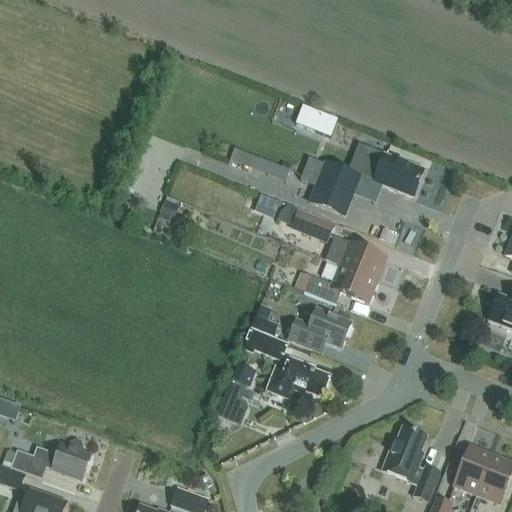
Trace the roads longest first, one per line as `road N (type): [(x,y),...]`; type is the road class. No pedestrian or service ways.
road 1 (residential): [(248,511),(242,492),(253,467),(398,398),(416,378)]
road 2 (residential): [(416,378),(414,343),(471,199)]
